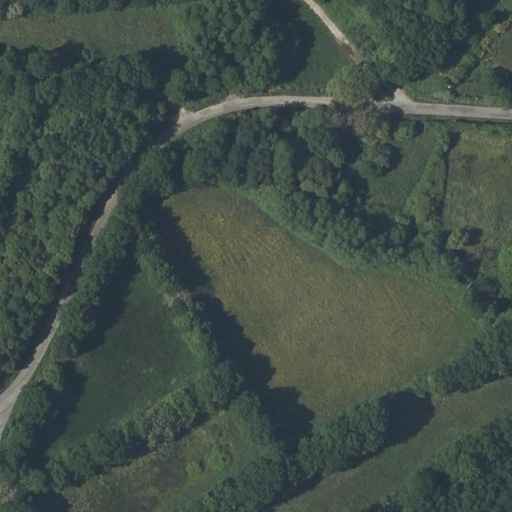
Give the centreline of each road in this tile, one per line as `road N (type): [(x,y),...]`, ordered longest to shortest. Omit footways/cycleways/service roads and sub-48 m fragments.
road 1 (unclassified): [(511,114),(287,99),(252,100),(189,120),(133,171),(31,369),(0,410)]
road 2 (track): [(189,120),(168,96),(138,85),(0,71)]
road 3 (track): [(366,228),(406,231),(427,242),(504,325),(511,324)]
road 4 (track): [(308,0),(409,107)]
